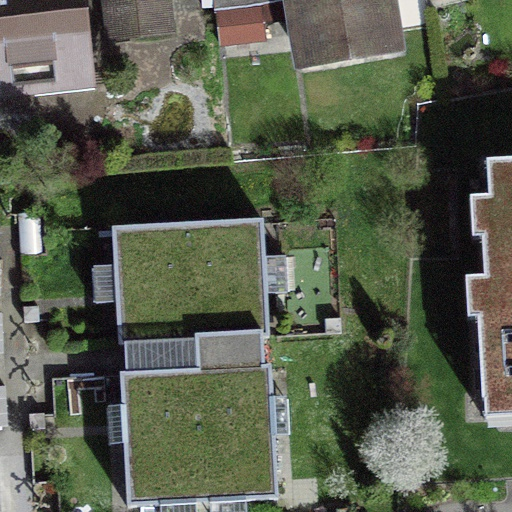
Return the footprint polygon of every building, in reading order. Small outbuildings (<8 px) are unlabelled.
[(96,0),(0,0),(0,110),(106,101),(96,0)] [(172,0),(108,0),(114,51),(178,44),(172,0)] [(281,0),(219,0),(223,24),(284,16),(281,0)] [(411,0),(300,0),(315,80),(423,61),(411,0)] [(511,159),(491,161),(493,193),(470,194),(472,234),(481,234),(483,272),(464,273),(466,315),(479,314),(484,414),(511,412),(511,159)] [(282,234),(134,238),(137,356),(148,356),(149,387),(144,387),(147,511),(298,511),(295,380),(286,380),(282,234)]
